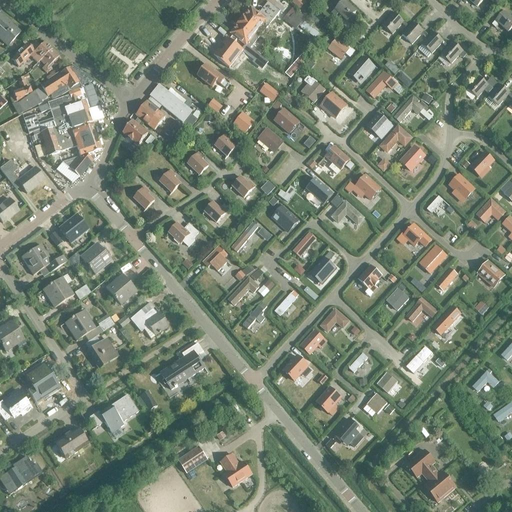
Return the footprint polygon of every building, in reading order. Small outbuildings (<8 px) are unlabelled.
[(300,0),(289,0),(299,10),(305,4),(300,0)] [(348,23),(357,13),(344,0),(331,14),(333,16),(337,12),(348,23)] [(245,46),(250,49),(261,36),(280,13),(268,4),(259,16),(251,10),(246,17),(245,17),(237,27),(238,27),(232,35),(245,46)] [(320,35),(311,28),(314,24),(293,8),(283,21),(296,31),(299,27),(316,41),(320,35)] [(508,33),(511,28),(511,19),(504,12),(492,26),(494,27),(497,23),(508,33)] [(406,28),(407,26),(394,14),(382,27),(392,36),(402,25),(406,28)] [(0,15),(0,39),(8,47),(20,34),(0,15)] [(426,38),(427,36),(414,24),(402,37),(412,46),(422,34),(426,38)] [(445,48),(447,46),(433,34),(422,46),(432,55),(442,44),(445,48)] [(243,52),(254,61),(258,56),(245,46),(242,51),(227,39),(222,46),(222,47),(214,57),(229,69),(243,52)] [(345,44),(344,46),(336,40),(328,51),(341,61),(346,55),(350,58),(355,52),(345,44)] [(16,57),(11,62),(18,69),(24,64),(23,63),(30,56),(37,64),(40,62),(52,51),(45,43),(40,48),(36,44),(30,49),(26,46),(16,56),(16,57)] [(465,57),(467,56),(453,43),(441,56),(451,65),(461,54),(465,57)] [(52,51),(40,62),(45,68),(44,69),(46,71),(55,62),(58,65),(61,61),(52,51)] [(302,55),(285,75),(290,79),(307,60),(302,55)] [(362,59),(348,74),(356,81),(361,77),(364,80),(374,69),(362,59)] [(231,94),(235,88),(207,66),(198,77),(213,89),(217,83),(231,94)] [(59,97),(69,92),(68,91),(78,85),(69,70),(44,86),(45,87),(17,105),(22,114),(41,104),(39,102),(50,96),(52,100),(59,97)] [(385,73),(368,91),(372,96),(387,80),(395,88),(398,84),(385,73)] [(491,92),(493,90),(479,78),(467,91),(477,99),(487,88),(491,92)] [(29,90),(27,90),(23,79),(18,82),(21,92),(9,96),(12,105),(17,104),(24,99),(23,98),(27,97),(27,96),(31,95),(29,90)] [(314,105),(325,91),(312,80),(301,94),(314,105)] [(151,98),(183,124),(193,112),(160,86),(151,98)] [(266,86),(261,93),(268,98),(269,97),(274,101),(278,95),(266,86)] [(511,100),(511,99),(511,96),(500,86),(489,99),(498,107),(508,97),(511,100)] [(51,114),(78,105),(76,99),(81,97),(79,91),(69,95),(70,97),(48,104),(39,108),(41,114),(50,110),(51,114)] [(335,118),(336,120),(346,108),(331,95),(322,107),(330,114),(330,116),(333,118),(335,118)] [(413,97),(394,119),(400,125),(412,111),(418,117),(423,111),(427,114),(430,110),(422,103),(420,105),(418,104),(419,102),(413,97)] [(213,101),(209,107),(217,113),(221,107),(213,101)] [(278,102),(272,109),(276,112),(282,106),(278,102)] [(62,120),(88,112),(85,103),(78,105),(51,114),(53,121),(61,118),(62,120)] [(136,116),(155,132),(166,118),(147,103),(136,116)] [(274,122),(290,135),(299,124),(284,111),(274,122)] [(69,132),(92,124),(88,112),(62,120),(61,118),(53,121),(56,129),(59,128),(63,138),(70,135),(69,132)] [(198,121),(201,117),(196,113),(193,117),(191,115),(183,124),(191,131),(198,121)] [(241,116),(234,126),(245,134),(254,123),(246,117),(245,119),(241,116)] [(377,118),(362,134),(368,138),(382,123),(377,118)] [(165,135),(175,142),(186,129),(176,121),(165,135)] [(133,122),(123,135),(127,138),(124,143),(130,148),(133,143),(138,147),(149,135),(133,122)] [(80,158),(91,154),(101,151),(92,124),(69,132),(70,135),(63,138),(59,128),(56,129),(41,134),(49,158),(77,148),(80,158)] [(284,143),(267,129),(257,141),(274,155),(284,143)] [(399,139),(405,144),(409,139),(397,129),(380,149),(386,154),(399,139)] [(215,147),(227,158),(236,149),(228,142),(230,140),(225,136),(215,147)] [(145,144),(149,147),(155,140),(151,137),(145,144)] [(345,166),(350,171),(354,166),(349,162),(350,162),(334,148),(325,158),(341,171),(345,166)] [(414,149),(401,163),(411,172),(424,158),(414,149)] [(470,168),(480,178),(495,162),(485,152),(470,168)] [(91,154),(80,158),(62,164),(62,165),(79,178),(93,161),(91,154)] [(188,165),(200,176),(208,167),(201,161),(203,159),(198,154),(188,165)] [(432,166),(437,161),(433,157),(428,162),(432,166)] [(35,169),(18,181),(13,173),(17,170),(10,161),(0,168),(0,169),(16,191),(20,187),(26,195),(44,181),(35,169)] [(379,168),(384,172),(389,166),(384,161),(379,168)] [(160,183),(172,194),(180,185),(173,178),(175,176),(170,172),(160,183)] [(365,177),(355,188),(371,201),(381,190),(365,177)] [(250,183),(248,185),(241,178),(232,187),(244,199),(255,188),(250,183)] [(459,178),(451,187),(465,200),(473,191),(459,178)] [(315,179),(305,189),(323,205),(333,195),(315,179)] [(266,185),(262,189),(268,196),(269,194),(271,196),(274,193),(272,191),(273,191),(266,185)] [(349,185),(345,190),(351,194),(354,190),(349,185)] [(134,200),(146,211),(154,202),(148,195),(149,193),(145,188),(134,200)] [(281,192),(278,196),(285,201),(288,197),(281,192)] [(439,197),(427,211),(431,215),(443,202),(439,197)] [(336,198),(331,204),(337,209),(342,204),(336,198)] [(0,206),(0,221),(2,224),(18,212),(9,200),(0,206)] [(491,200),(476,217),(485,224),(492,217),(498,223),(506,214),(491,200)] [(358,226),(363,220),(346,203),(332,219),(338,224),(346,215),(358,226)] [(222,208),(220,210),(213,204),(205,213),(216,224),(227,213),(222,208)] [(287,233),(298,222),(283,208),(276,215),(280,220),(277,223),(287,233)] [(59,230),(71,245),(88,231),(76,217),(59,230)] [(511,220),(509,218),(503,226),(511,234),(509,238),(511,241),(511,220)] [(476,227),(471,222),(468,226),(473,231),(476,227)] [(186,229),(184,231),(177,225),(169,234),(174,239),(174,241),(178,245),(180,244),(181,245),(191,234),(186,229)] [(241,249),(256,230),(250,225),(246,230),(248,231),(237,245),(241,249)] [(409,230),(399,240),(410,250),(410,249),(415,244),(421,250),(427,244),(409,230)] [(50,238),(57,248),(62,244),(54,234),(50,238)] [(309,234),(293,253),(300,259),(317,240),(309,234)] [(95,276),(111,263),(96,245),(80,258),(77,254),(67,262),(73,269),(82,261),(95,276)] [(63,257),(53,264),(41,246),(22,259),(34,277),(47,268),(51,274),(67,263),(63,257)] [(426,271),(434,263),(438,267),(447,257),(436,247),(419,265),(422,268),(426,271)] [(501,248),(497,251),(502,256),(505,252),(501,248)] [(211,266),(218,273),(227,263),(224,260),(227,257),(219,249),(203,264),(208,269),(211,266)] [(337,268),(325,257),(311,273),(323,283),(337,268)] [(477,275),(494,290),(505,277),(488,262),(477,275)] [(371,266),(358,281),(374,295),(378,290),(375,288),(379,283),(378,282),(383,277),(371,266)] [(450,270),(440,282),(447,288),(456,276),(450,270)] [(43,292),(55,309),(74,297),(66,285),(71,282),(67,275),(43,292)] [(106,289),(120,307),(137,293),(122,275),(106,289)] [(249,278),(228,302),(234,308),(249,291),(253,295),(260,288),(249,278)] [(266,283),(263,287),(267,291),(271,287),(273,285),(269,281),(267,283),(266,283)] [(307,288),(299,281),(296,285),(303,292),(307,288)] [(75,296),(79,301),(90,294),(86,288),(75,296)] [(409,300),(398,290),(386,302),(398,313),(409,300)] [(291,295),(275,313),(280,318),(296,300),(291,295)] [(438,313),(422,299),(416,306),(406,318),(412,324),(423,311),(432,320),(438,313)] [(251,317),(243,326),(248,331),(256,321),(261,325),(265,320),(262,317),(264,315),(262,314),(264,312),(264,311),(267,308),(262,303),(253,314),(252,313),(249,316),(251,317)] [(488,309),(482,303),(477,309),(483,314),(488,309)] [(452,308),(433,329),(440,337),(460,316),(452,308)] [(160,317),(159,318),(153,310),(145,316),(141,312),(130,321),(141,334),(144,331),(150,340),(155,337),(155,338),(168,329),(160,317)] [(335,310),(320,328),(328,335),(336,325),(343,331),(350,323),(335,310)] [(65,325),(77,343),(96,330),(84,312),(65,325)] [(110,320),(109,321),(106,316),(96,323),(103,333),(114,326),(110,320)] [(0,329),(0,343),(6,353),(24,342),(11,322),(0,329)] [(315,333),(302,348),(310,355),(323,341),(315,333)] [(106,341),(101,345),(96,338),(85,345),(100,369),(117,358),(106,341)] [(161,374),(172,391),(205,369),(198,357),(204,353),(199,345),(182,355),(185,359),(161,374)] [(425,346),(409,364),(414,368),(429,350),(425,346)] [(363,354),(349,370),(354,374),(368,359),(363,354)] [(297,357),(284,372),(295,382),(308,368),(297,357)] [(436,363),(442,369),(445,365),(439,360),(436,363)] [(29,394),(37,406),(42,402),(40,398),(58,387),(45,367),(28,378),(35,390),(29,394)] [(329,378),(324,375),(319,380),(322,385),(329,378)] [(384,378),(377,386),(395,402),(402,395),(397,391),(400,388),(394,383),(392,386),(384,378)] [(330,389),(316,404),(328,414),(341,399),(330,389)] [(25,415),(31,410),(17,391),(10,396),(12,399),(4,405),(2,402),(0,403),(0,415),(5,422),(12,417),(14,419),(24,412),(25,415)] [(387,405),(377,395),(367,406),(377,416),(387,405)] [(124,427),(123,424),(139,413),(127,396),(99,415),(98,413),(90,419),(96,428),(105,423),(113,435),(124,427)] [(349,420),(334,437),(340,442),(343,439),(350,445),(359,434),(356,432),(359,428),(349,420)] [(55,444),(66,460),(88,446),(77,430),(55,444)] [(330,451),(336,444),(332,440),(326,447),(330,451)] [(199,448),(178,462),(187,475),(208,461),(199,448)] [(446,476),(441,480),(430,468),(435,464),(424,451),(406,466),(417,479),(420,476),(431,489),(427,491),(438,504),(456,489),(446,476)] [(232,456),(220,464),(227,474),(224,476),(233,489),(252,476),(244,463),(239,466),(232,456)] [(7,474),(0,478),(0,482),(4,488),(12,483),(18,491),(26,486),(26,485),(42,473),(37,466),(36,465),(33,467),(31,465),(26,457),(15,465),(17,467),(7,474)]
